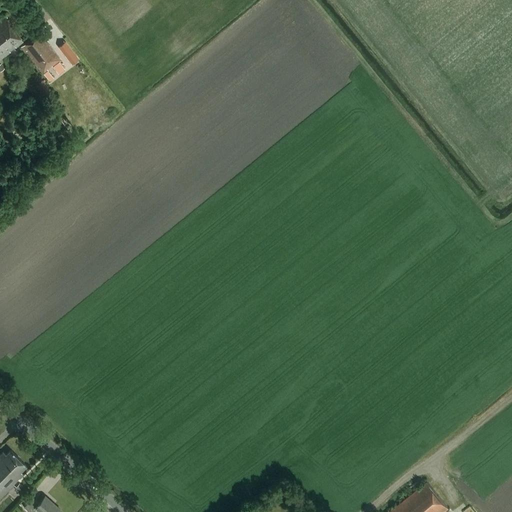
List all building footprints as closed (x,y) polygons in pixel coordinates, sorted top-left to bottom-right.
[(5,17),(0,21),(0,53),(3,58),(23,42),(5,17)] [(43,75),(61,61),(39,33),(21,47),(43,75)] [(26,467),(9,451),(5,454),(3,452),(0,454),(0,499),(14,485),(13,484),(23,474),(21,472),(26,467)] [(443,511),(448,508),(426,482),(389,511),(443,511)] [(19,483),(15,488),(21,493),(25,489),(19,483)] [(60,511),(61,511),(45,497),(39,504),(33,498),(24,508),(29,511),(33,511),(36,509),(39,511),(60,511)] [(259,506),(264,511),(273,505),(269,499),(259,506)]
